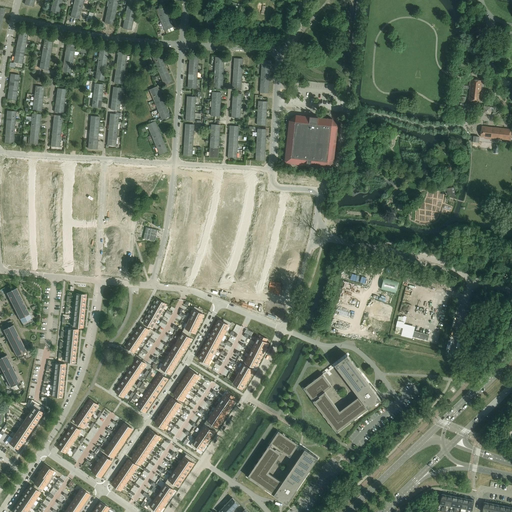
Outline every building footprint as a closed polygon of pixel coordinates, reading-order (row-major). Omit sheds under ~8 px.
[(118,1),(111,0),(109,0),(108,7),(117,9),(118,1)] [(83,4),(75,1),(73,8),(81,10),(83,4)] [(61,6),(53,4),(50,12),(59,14),(61,6)] [(136,7),(128,5),(126,13),(135,14),(136,7)] [(117,9),(108,7),(107,14),(115,16),(117,9)] [(156,10),(161,20),(169,17),(164,7),(156,10)] [(81,10),(73,8),(71,17),(79,19),(81,10)] [(135,14),(126,13),(125,20),(133,22),(135,14)] [(115,16),(107,14),(105,23),(113,25),(115,16)] [(169,17),(161,20),(165,31),(173,27),(169,17)] [(133,22),(125,20),(123,29),(131,30),(133,22)] [(480,22),(473,24),(471,27),(473,34),(476,36),(483,34),(485,31),(484,27),(486,25),(480,22)] [(20,31),(18,39),(27,41),(28,32),(20,31)] [(54,38),(45,36),(44,45),(52,47),(54,38)] [(27,41),(18,39),(17,46),(25,48),(27,41)] [(76,43),(68,41),(66,50),(75,51),(76,43)] [(52,47),(44,45),(42,52),(51,54),(52,47)] [(25,48),(17,46),(15,54),(24,55),(25,48)] [(100,49),(99,58),(107,59),(109,50),(100,49)] [(75,51),(66,50),(65,57),(73,59),(75,51)] [(51,54),(42,52),(41,60),(50,61),(51,54)] [(118,52),(117,61),(126,62),(127,54),(118,52)] [(152,55),(156,65),(164,62),(160,52),(152,55)] [(24,55),(15,54),(14,62),(22,64),(24,55)] [(190,56),(190,64),(198,65),(199,56),(190,56)] [(73,59),(65,57),(63,64),(72,66),(73,59)] [(216,57),(215,67),(224,67),(225,58),(216,57)] [(107,59),(99,58),(98,65),(106,66),(107,59)] [(235,59),(234,68),(243,68),(243,59),(235,59)] [(50,61),(41,60),(40,68),(48,70),(50,61)] [(262,60),(262,69),(271,70),(271,61),(262,60)] [(126,62),(117,61),(116,68),(125,70),(126,62)] [(164,62),(156,65),(160,75),(168,71),(164,62)] [(71,75),(72,66),(63,64),(62,72),(62,73),(65,74),(71,75)] [(106,66),(98,65),(97,72),(105,74),(106,66)] [(125,70),(116,68),(115,76),(124,77),(125,70)] [(243,68),(234,68),(234,75),(242,76),(243,68)] [(271,70),(262,69),(261,77),(270,77),(271,70)] [(168,71),(160,75),(165,85),(173,82),(168,71)] [(105,74),(97,72),(95,80),(104,81),(105,74)] [(198,72),(189,72),(189,79),(197,80),(198,72)] [(11,74),(10,83),(18,84),(19,75),(11,74)] [(124,77),(115,76),(114,83),(123,84),(124,77)] [(197,80),(189,79),(188,88),(197,89),(197,80)] [(470,79),(469,86),(471,86),(469,102),(479,103),(482,81),(470,79)] [(18,84),(10,83),(9,90),(17,91),(18,84)] [(95,84),(94,91),(103,92),(104,85),(95,84)] [(270,84),(261,84),(260,93),(269,93),(270,84)] [(36,86),(35,95),(43,96),(44,87),(36,86)] [(113,87),(112,95),(121,96),(122,88),(113,87)] [(158,87),(150,90),(154,100),(162,97),(158,87)] [(58,89),(56,97),(65,98),(66,90),(58,89)] [(17,91),(9,90),(8,99),(16,100),(17,91)] [(103,92),(94,91),(93,99),(102,100),(103,92)] [(213,92),(212,100),(221,100),(221,93),(213,92)] [(233,94),(233,101),(242,102),(242,94),(233,94)] [(43,96),(35,95),(34,102),(42,103),(43,96)] [(121,96),(112,95),(112,102),(120,103),(121,96)] [(65,98),(56,97),(56,105),(64,106),(65,98)] [(162,97),(154,100),(158,109),(166,106),(162,97)] [(188,97),(187,105),(196,106),(196,97),(188,97)] [(102,100),(93,99),(92,107),(101,109),(102,100)] [(221,100),(212,100),(212,107),(220,108),(221,100)] [(242,102),(233,101),(232,109),(241,109),(242,102)] [(259,101),(258,110),(267,111),(267,102),(259,101)] [(42,103),(34,102),(33,110),(41,111),(42,103)] [(120,103),(112,102),(111,110),(119,111),(120,103)] [(64,106),(56,105),(55,112),(63,113),(64,106)] [(166,106),(158,109),(162,120),(170,116),(166,106)] [(220,108),(212,107),(211,116),(220,117),(220,108)] [(241,109),(232,109),(232,117),(241,118),(241,109)] [(7,111),(7,120),(15,120),(16,112),(7,111)] [(195,113),(187,113),(186,120),(195,121),(195,113)] [(32,119),(32,121),(40,122),(41,115),(32,114),(32,117),(32,119)] [(110,114),(110,122),(118,122),(119,115),(110,114)] [(54,115),(53,123),(62,124),(63,116),(54,115)] [(287,163),(307,166),(331,168),(334,166),(338,126),(333,119),(296,115),(289,120),(285,161),(287,163)] [(91,116),(90,125),(99,126),(100,117),(91,116)] [(266,118),(258,117),(257,125),(266,126),(266,118)] [(15,120),(7,120),(6,127),(15,128),(15,120)] [(40,122),(32,121),(31,129),(40,130),(40,122)] [(118,122),(110,122),(109,129),(117,130),(118,122)] [(156,122),(148,125),(152,135),(160,132),(156,122)] [(62,124),(53,123),(53,130),(61,131),(62,124)] [(99,126),(90,125),(90,133),(98,134),(99,126)] [(212,125),(211,134),(220,134),(220,125),(212,125)] [(230,126),(230,135),(238,136),(239,126),(230,126)] [(15,128),(6,127),(5,135),(14,135),(15,128)] [(511,133),(511,129),(496,128),(482,127),(481,137),(485,138),(485,139),(491,140),(491,138),(511,140),(511,133)] [(40,130),(31,129),(30,136),(39,137),(40,130)] [(258,133),(258,137),(266,137),(267,130),(258,129),(258,133)] [(61,131),(53,130),(52,138),(61,139),(61,131)] [(160,132),(152,135),(156,144),(164,141),(160,132)] [(194,132),(185,132),(185,139),(194,140),(194,132)] [(98,134),(90,133),(89,140),(98,141),(98,134)] [(220,134),(211,134),(211,141),(219,142),(220,134)] [(14,135),(5,135),(5,143),(13,144),(14,135)] [(39,137),(30,136),(29,145),(38,146),(39,137)] [(117,137),(108,136),(107,145),(116,146),(117,137)] [(61,139),(52,138),(51,146),(60,147),(61,139)] [(98,141),(89,140),(88,149),(97,150),(98,141)] [(164,141),(156,144),(160,155),(168,152),(164,141)] [(219,142),(211,141),(210,149),(219,149),(219,142)] [(193,147),(184,147),(184,155),(193,156),(193,147)] [(219,149),(210,149),(210,157),(218,158),(219,149)] [(238,150),(229,150),(228,158),(237,159),(238,150)] [(265,152),(257,151),(256,160),(265,161),(265,152)] [(12,168),(3,168),(3,199),(12,199),(12,168)] [(28,169),(27,201),(36,201),(37,169),(28,169)] [(49,170),(49,202),(58,202),(58,170),(49,170)] [(94,205),(96,173),(87,172),(85,204),(94,205)] [(130,182),(154,183),(154,174),(131,174),(130,182)] [(113,177),(111,215),(121,215),(123,178),(113,177)] [(189,210),(191,178),(182,178),(179,209),(189,210)] [(216,197),(217,180),(207,179),(207,196),(216,197)] [(232,213),(236,181),(226,180),(223,212),(232,213)] [(254,182),(253,199),(262,199),(263,183),(254,182)] [(453,187),(444,189),(448,196),(455,198),(455,195),(454,195),(455,189),(453,187)] [(273,195),(270,218),(279,219),(282,195),(273,195)] [(303,196),(299,221),(308,222),(312,198),(303,196)] [(210,232),(215,201),(205,199),(201,231),(210,232)] [(3,201),(3,218),(12,218),(12,201),(3,201)] [(38,219),(37,202),(28,202),(28,219),(38,219)] [(257,235),(262,204),(252,203),(248,234),(257,235)] [(58,204),(49,204),(49,221),(58,221),(58,204)] [(83,223),(92,223),(93,206),(84,206),(83,223)] [(187,214),(178,212),(175,229),(184,231),(187,214)] [(222,215),(219,232),(229,233),(232,217),(222,215)] [(267,239),(275,240),(277,223),(269,222),(267,239)] [(38,223),(29,223),(29,240),(38,240),(38,223)] [(298,224),(295,240),(304,242),(307,225),(298,224)] [(4,225),(4,241),(14,241),(13,225),(4,225)] [(59,226),(50,226),(50,242),(59,242),(59,226)] [(144,239),(143,239),(146,240),(147,240),(155,242),(156,238),(158,231),(158,230),(149,228),(146,227),(145,231),(144,239)] [(91,246),(91,229),(82,229),(81,246),(91,246)] [(173,236),(170,253),(179,254),(182,238),(173,236)] [(193,262),(202,265),(208,241),(199,239),(193,262)] [(214,257),(223,259),(227,243),(218,241),(214,257)] [(30,266),(39,266),(38,242),(29,242),(30,266)] [(249,269),(255,245),(246,243),(242,258),(240,258),(238,266),(249,269)] [(264,244),(262,261),(271,262),(273,246),(264,244)] [(51,245),(52,269),(61,268),(60,245),(51,245)] [(14,247),(5,247),(7,264),(16,263),(14,247)] [(298,266),(302,249),(293,247),(289,263),(298,266)] [(90,272),(91,248),(82,248),(81,272),(90,272)] [(168,255),(163,279),(172,281),(177,257),(168,255)] [(214,259),(207,283),(216,285),(222,262),(214,259)] [(260,264),(254,288),(263,290),(269,266),(260,264)] [(197,283),(201,267),(193,265),(188,281),(197,283)] [(290,292),(295,269),(287,267),(281,290),(290,292)] [(243,288),(248,271),(239,269),(235,286),(243,288)] [(384,278),(381,289),(396,292),(398,282),(384,278)] [(34,322),(16,288),(7,293),(24,327),(34,322)] [(158,300),(155,305),(163,309),(166,304),(158,300)] [(155,305),(152,309),(161,314),(163,309),(155,305)] [(192,314),(202,319),(204,315),(200,313),(202,310),(195,307),(193,310),(194,310),(192,314)] [(152,309),(150,314),(158,319),(161,314),(152,309)] [(188,318),(189,319),(199,324),(202,319),(192,314),(190,313),(188,318)] [(150,314),(147,319),(155,323),(158,319),(150,314)] [(147,319),(144,324),(152,328),(155,323),(147,319)] [(187,323),(186,324),(188,324),(197,329),(199,324),(189,319),(187,323)] [(220,320),(217,325),(227,331),(228,332),(228,331),(231,326),(230,326),(231,323),(224,319),(223,322),(220,320)] [(185,327),(183,330),(190,334),(192,331),(195,333),(197,329),(188,324),(186,328),(185,327)] [(28,354),(13,325),(3,330),(18,359),(28,354)] [(141,325),(138,331),(145,336),(149,330),(141,325)] [(217,325),(215,330),(224,335),(225,336),(227,331),(217,325)] [(179,337),(189,343),(192,339),(188,337),(190,334),(183,330),(179,337)] [(215,330),(212,335),(221,340),(224,335),(215,330)] [(138,331),(134,336),(142,341),(145,336),(138,331)] [(415,332),(413,337),(427,341),(429,335),(415,332)] [(212,335),(209,340),(219,344),(221,340),(212,335)] [(134,336),(130,342),(138,347),(142,341),(134,336)] [(176,340),(178,341),(187,347),(189,343),(179,337),(178,336),(176,340)] [(257,337),(255,342),(266,347),(268,343),(266,342),(267,339),(260,336),(259,338),(257,337)] [(209,340),(207,344),(216,349),(219,344),(209,340)] [(176,345),(184,350),(187,347),(178,341),(176,345)] [(130,342),(126,347),(134,353),(138,347),(130,342)] [(253,346),(254,346),(264,351),(266,347),(255,342),(253,346)] [(171,348),(172,348),(182,354),(184,350),(176,345),(174,344),(171,348)] [(207,344),(204,349),(213,354),(215,355),(216,355),(218,350),(216,349),(207,344)] [(254,346),(252,350),(262,355),(264,351),(254,346)] [(170,352),(171,353),(180,358),(182,354),(172,348),(170,352)] [(204,349),(202,354),(211,359),(213,354),(204,349)] [(252,350),(250,354),(260,359),(262,355),(252,350)] [(169,356),(168,357),(177,362),(180,358),(171,353),(169,356)] [(202,354),(199,359),(202,361),(201,363),(208,367),(209,364),(208,363),(211,359),(202,354)] [(250,354),(248,358),(258,363),(260,359),(250,354)] [(20,382),(11,366),(6,355),(0,358),(0,365),(11,387),(20,382)] [(166,355),(164,359),(175,366),(177,362),(168,357),(169,356),(167,355),(166,355)] [(304,388),(312,399),(313,401),(314,402),(316,401),(317,404),(319,407),(318,407),(319,408),(320,407),(322,410),(321,410),(323,413),(323,414),(325,413),(326,416),(328,419),(327,419),(328,420),(329,420),(332,424),(332,425),(332,426),(333,426),(334,425),(335,428),(337,430),(336,431),(337,432),(348,424),(351,422),(352,421),(351,420),(354,418),(353,418),(356,416),(356,418),(357,418),(358,417),(357,416),(360,414),(359,413),(361,412),(362,413),(363,413),(364,412),(363,411),(368,408),(368,409),(370,408),(369,407),(380,398),(380,397),(379,397),(378,395),(377,394),(376,392),(375,391),(373,389),(374,389),(373,388),(371,386),(370,385),(367,380),(366,379),(362,374),(361,373),(358,368),(357,367),(355,368),(352,363),(353,362),(352,361),(351,362),(348,358),(350,358),(349,357),(348,355),(335,365),(336,366),(338,365),(341,369),(340,371),(341,372),(342,371),(346,375),(344,377),(345,378),(349,382),(349,383),(350,384),(353,388),(353,389),(354,390),(358,394),(359,396),(360,398),(341,412),(340,413),(325,394),(323,391),(331,385),(323,374),(322,375),(323,376),(320,378),(320,377),(318,379),(317,378),(317,379),(316,379),(316,380),(312,384),(311,383),(310,384),(311,385),(308,387),(308,386),(306,388),(305,388),(304,388)] [(244,365),(251,369),(253,366),(256,368),(258,363),(248,358),(244,365)] [(138,359),(134,365),(142,370),(146,364),(138,359)] [(162,363),(164,364),(173,370),(175,366),(164,359),(162,363)] [(161,367),(159,370),(166,374),(167,372),(170,374),(173,370),(164,364),(161,368),(161,367)] [(242,364),(240,367),(251,374),(253,370),(251,369),(244,365),(242,364)] [(134,365),(131,370),(138,375),(142,370),(134,365)] [(238,371),(240,372),(249,377),(251,374),(240,367),(238,371)] [(131,370),(127,376),(135,381),(138,375),(131,370)] [(191,370),(188,373),(197,379),(199,376),(191,370)] [(240,372),(238,376),(247,381),(248,379),(249,377),(240,372)] [(188,373),(186,377),(194,383),(197,379),(188,373)] [(160,374),(156,380),(164,385),(168,379),(160,374)] [(127,376),(123,381),(131,386),(135,381),(127,376)] [(236,379),(236,380),(245,385),(247,381),(238,376),(236,379)] [(186,377),(183,380),(192,386),(194,383),(186,377)] [(235,379),(233,383),(243,389),(245,385),(236,380),(236,379),(235,379)] [(156,380),(152,385),(160,390),(164,385),(156,380)] [(183,380),(181,384),(189,390),(192,386),(183,380)] [(123,381),(119,386),(127,392),(131,386),(123,381)] [(181,384),(179,387),(187,393),(189,390),(181,384)] [(152,385),(149,390),(157,396),(160,390),(152,385)] [(119,386),(116,392),(123,397),(127,392),(119,386)] [(179,387),(176,391),(185,397),(187,393),(179,387)] [(149,390),(145,396),(153,401),(157,396),(149,390)] [(176,391),(174,394),(182,400),(185,397),(176,391)] [(223,398),(223,399),(232,405),(235,401),(233,400),(234,397),(228,393),(226,395),(225,395),(223,398)] [(145,396),(141,401),(149,407),(153,401),(145,396)] [(172,398),(170,402),(178,408),(181,404),(172,398)] [(219,402),(218,403),(219,403),(220,403),(229,410),(232,405),(223,399),(223,398),(222,398),(219,402)] [(90,400),(86,406),(94,411),(98,405),(90,400)] [(141,401),(137,407),(143,411),(145,412),(149,407),(141,401)] [(170,402),(167,405),(176,411),(178,408),(170,402)] [(219,403),(217,408),(226,414),(229,410),(220,403),(219,403)] [(30,411),(31,412),(39,417),(43,413),(39,411),(41,408),(35,404),(33,406),(30,411)] [(167,405),(165,409),(174,415),(176,411),(167,405)] [(86,406),(83,411),(91,416),(94,411),(86,406)] [(217,408),(214,412),(223,419),(226,414),(217,408)] [(165,409),(163,412),(171,418),(174,415),(165,409)] [(83,411),(79,417),(87,422),(91,416),(83,411)] [(28,416),(36,422),(39,417),(31,412),(28,416)] [(163,412),(160,416),(169,422),(171,418),(163,412)] [(211,416),(210,416),(220,423),(223,419),(214,412),(211,416)] [(24,420),(25,421),(25,420),(33,426),(36,422),(28,416),(27,415),(24,420)] [(160,416),(158,419),(166,425),(169,422),(160,416)] [(209,416),(205,422),(213,427),(214,425),(217,427),(220,423),(210,416),(211,416),(210,416),(209,416)] [(79,417),(75,422),(83,428),(87,422),(79,417)] [(158,419),(155,423),(164,429),(166,425),(158,419)] [(25,421),(22,425),(30,431),(33,426),(25,420),(25,421)] [(205,422),(201,429),(211,436),(214,431),(211,429),(213,427),(205,422)] [(124,423),(121,427),(130,433),(133,429),(124,423)] [(22,425),(19,429),(27,435),(30,431),(22,425)] [(73,425),(69,431),(77,436),(81,431),(73,425)] [(121,427),(119,431),(127,437),(130,433),(121,427)] [(19,429),(16,434),(24,440),(27,435),(19,429)] [(197,433),(197,434),(198,434),(208,441),(211,436),(201,429),(197,433)] [(151,430),(149,434),(157,440),(160,436),(151,430)] [(69,431),(65,436),(73,442),(77,436),(69,431)] [(119,431),(116,435),(125,441),(127,437),(119,431)] [(249,476),(248,477),(259,485),(262,486),(263,487),(264,486),(266,488),(267,488),(269,489),(268,491),(269,491),(270,491),(273,492),(275,493),(274,495),(275,496),(276,495),(288,503),(289,502),(288,502),(290,500),(291,498),(292,496),(292,497),(293,495),(294,493),(295,492),(296,490),(297,489),(300,484),(301,483),(304,478),(305,477),(305,476),(308,471),(309,472),(309,470),(308,469),(311,464),(313,465),(314,464),(312,463),(315,460),(316,460),(318,458),(305,449),(304,450),(306,452),(303,457),(301,455),(300,457),(302,458),(298,463),(297,462),(296,463),(293,468),(292,468),(292,469),(288,474),(287,475),(288,475),(284,480),(283,482),(282,484),(268,474),(267,473),(280,453),(282,450),(291,456),(295,449),(298,445),(299,445),(297,444),(297,445),(294,444),(294,443),(292,441),(292,440),(291,440),(291,441),(286,437),(286,436),(285,436),(284,437),(282,435),(279,433),(280,432),(279,431),(271,443),(270,444),(269,446),(270,447),(269,449),(268,449),(266,451),(265,451),(265,452),(266,453),(264,455),(262,458),(261,457),(260,458),(262,459),(260,461),(258,463),(258,462),(257,463),(257,464),(258,464),(257,465),(254,469),(253,469),(253,470),(252,470),(254,471),(253,471),(252,473),(250,475),(249,475),(249,476)] [(16,434),(13,438),(21,444),(24,440),(16,434)] [(149,434),(147,438),(155,443),(157,440),(149,434)] [(198,434),(195,439),(205,445),(208,441),(198,434)] [(116,435),(113,439),(122,445),(125,441),(116,435)] [(65,436),(62,442),(70,447),(73,442),(65,436)] [(9,442),(7,445),(13,449),(15,447),(18,449),(21,444),(13,438),(10,443),(9,442)] [(147,438),(144,441),(153,447),(155,443),(147,438)] [(113,439),(111,443),(119,449),(122,445),(113,439)] [(195,439),(191,446),(197,450),(199,448),(202,450),(205,445),(195,439)] [(144,441),(142,444),(150,450),(153,447),(144,441)] [(62,442),(58,448),(66,453),(70,447),(62,442)] [(111,443),(108,447),(116,453),(119,449),(111,443)] [(142,444),(139,448),(148,454),(150,450),(142,444)] [(108,447),(105,451),(114,457),(116,453),(108,447)] [(139,448),(137,451),(146,457),(148,454),(139,448)] [(137,451),(135,455),(143,461),(146,457),(137,451)] [(186,454),(182,461),(191,467),(194,463),(191,461),(193,459),(186,454)] [(104,455),(101,459),(109,465),(112,461),(104,455)] [(135,455),(132,459),(141,464),(143,461),(135,455)] [(101,459),(98,463),(107,469),(109,465),(101,459)] [(129,460),(127,463),(135,469),(138,465),(129,460)] [(182,461),(179,465),(189,471),(191,467),(182,461)] [(98,463),(95,467),(104,473),(107,469),(98,463)] [(127,463),(124,467),(133,473),(135,469),(127,463)] [(46,465),(43,469),(52,475),(52,474),(54,471),(46,465)] [(177,468),(186,475),(189,471),(179,465),(177,468)] [(95,467),(93,471),(101,477),(104,473),(95,467)] [(124,467),(122,470),(131,476),(133,473),(124,467)] [(176,468),(173,471),(184,479),(186,475),(177,468),(176,467),(176,468)] [(43,469),(41,472),(51,479),(54,476),(52,474),(52,475),(43,469)] [(122,470),(120,474),(128,479),(131,476),(122,470)] [(173,471),(171,475),(181,482),(184,479),(173,471)] [(41,472),(39,476),(49,483),(51,479),(41,472)] [(120,474),(117,477),(126,483),(128,479),(120,474)] [(171,475),(166,481),(174,486),(175,484),(179,486),(181,482),(171,475)] [(39,476),(36,479),(46,486),(47,487),(47,486),(49,483),(39,476)] [(117,477),(115,481),(124,486),(126,483),(117,477)] [(36,479),(34,483),(43,489),(46,486),(36,479)] [(115,481),(112,484),(121,490),(124,486),(115,481)] [(162,490),(170,496),(174,490),(172,489),(174,486),(166,481),(165,484),(166,484),(162,490)] [(30,486),(28,490),(37,496),(42,490),(35,485),(33,488),(30,486)] [(81,489),(78,493),(87,499),(89,494),(81,489)] [(161,489),(157,495),(167,501),(170,496),(162,490),(161,489)] [(28,490),(25,493),(36,500),(38,497),(39,496),(37,496),(28,490)] [(25,493),(23,497),(32,504),(33,504),(36,500),(25,493)] [(78,493),(75,497),(84,503),(87,499),(78,493)] [(154,500),(163,507),(167,501),(157,495),(154,500)] [(23,497),(20,501),(30,507),(32,504),(23,497)] [(75,497),(73,501),(81,506),(84,503),(75,497)] [(239,504),(233,498),(229,501),(236,508),(239,504)] [(153,499),(147,507),(153,511),(154,511),(156,510),(159,511),(163,507),(154,500),(153,499)] [(20,501),(18,504),(27,511),(30,507),(20,501)] [(73,501),(70,505),(78,510),(81,506),(73,501)] [(236,508),(229,501),(226,505),(232,511),(236,508)] [(100,502),(97,506),(105,511),(107,511),(110,508),(100,502)]
